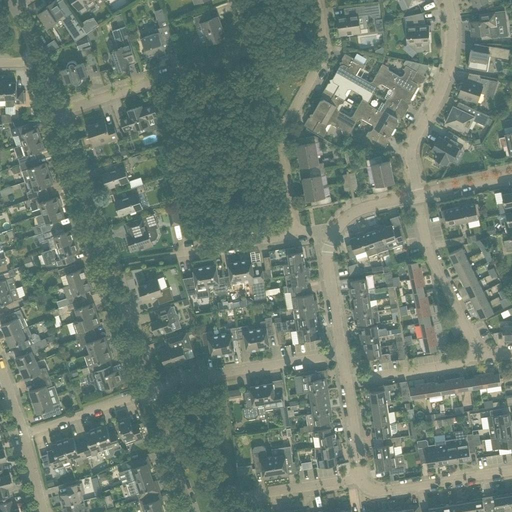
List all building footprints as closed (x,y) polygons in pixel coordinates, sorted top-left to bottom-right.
[(56,21),(61,17),(76,41),(87,34),(64,0),(62,0),(57,3),(55,1),(46,7),(47,8),(38,14),(47,29),(57,22),(56,21)] [(71,0),(79,11),(85,6),(83,4),(89,0),(71,0)] [(360,33),(358,16),(372,14),(372,16),(374,18),(380,17),(379,4),(371,5),(358,6),(348,8),(349,8),(350,16),(337,18),(340,35),(347,34),(347,36),(353,35),(353,34),(360,33)] [(174,46),(175,46),(162,9),(155,11),(160,28),(154,30),(156,33),(141,38),(145,50),(144,50),(144,51),(144,52),(145,53),(146,53),(148,58),(157,55),(158,58),(165,56),(166,55),(166,54),(164,48),(168,47),(167,46),(174,43),(174,46)] [(209,20),(206,12),(193,17),(197,29),(202,27),(208,45),(219,41),(217,34),(223,32),(218,17),(209,20)] [(430,42),(429,28),(431,28),(431,25),(423,26),(423,23),(425,22),(423,13),(405,17),(407,27),(406,27),(407,44),(417,52),(423,52),(425,54),(427,52),(430,51),(429,42),(430,42)] [(496,23),(495,13),(479,14),(480,21),(470,22),(471,36),(481,35),(482,39),(491,38),(491,37),(500,36),(498,23),(496,23)] [(128,63),(135,60),(128,38),(130,37),(126,26),(113,31),(118,48),(113,50),(114,54),(110,55),(116,72),(130,67),(128,63)] [(488,46),(484,46),(474,44),(473,50),(470,50),(467,68),(487,71),(490,56),(508,59),(510,50),(495,47),(494,49),(489,48),(488,46)] [(95,59),(91,46),(84,49),(89,61),(95,59)] [(363,69),(365,65),(345,54),(342,59),(343,65),(340,65),(336,72),(373,93),(378,84),(372,81),(369,82),(358,76),(357,73),(359,69),(363,69)] [(428,65),(405,60),(403,64),(406,66),(404,69),(405,73),(403,76),(400,77),(389,70),(388,67),(382,64),(377,72),(414,94),(418,87),(417,84),(423,82),(426,77),(423,75),(428,68),(428,65)] [(81,78),(88,76),(83,63),(77,65),(76,63),(74,62),(73,62),(70,62),(69,63),(68,64),(67,66),(67,67),(67,68),(61,70),(65,84),(72,82),(73,84),(75,85),(77,85),(78,85),(80,84),(81,83),(82,81),(82,79),(81,78)] [(373,93),(336,72),(332,79),(333,82),(328,83),(325,89),(345,100),(347,97),(346,94),(348,90),(350,89),(362,96),(363,99),(368,102),(373,93)] [(414,94),(377,72),(372,81),(378,84),(381,83),(392,90),(393,93),(391,96),(388,97),(386,100),(406,112),(409,107),(407,101),(410,100),(414,94)] [(498,82),(491,81),(492,80),(479,78),(480,76),(469,74),(466,84),(463,83),(458,96),(465,98),(465,99),(471,101),(472,100),(477,102),(480,93),(493,97),(498,82)] [(24,103),(23,90),(17,91),(16,83),(9,83),(9,80),(4,80),(5,101),(6,107),(14,106),(15,105),(15,104),(24,103)] [(343,104),(345,100),(325,89),(322,94),(323,99),(320,100),(316,107),(353,128),(358,119),(353,116),(350,117),(338,111),(338,108),(340,104),(343,104)] [(406,112),(386,100),(384,103),(381,102),(377,109),(369,105),(368,102),(363,99),(358,107),(394,128),(398,122),(397,119),(403,117),(406,112)] [(489,117),(468,107),(459,102),(456,108),(453,107),(446,123),(466,133),(469,127),(466,126),(470,119),(485,126),(489,117)] [(124,132),(134,129),(134,131),(147,126),(148,131),(159,127),(158,125),(155,117),(157,116),(154,105),(143,109),(142,106),(127,111),(129,116),(120,120),(124,132)] [(353,128),(316,107),(313,114),(313,117),(308,118),(304,125),(324,137),(327,131),(326,128),(328,125),(331,124),(342,130),(343,133),(342,134),(348,137),(353,128)] [(394,128),(358,107),(353,116),(358,119),(361,118),(372,125),(373,128),(371,131),(368,132),(366,135),(386,147),(389,141),(388,136),(391,135),(394,128)] [(118,139),(113,124),(106,126),(104,119),(101,120),(102,123),(99,124),(99,123),(86,127),(88,130),(87,130),(87,132),(88,132),(92,144),(106,139),(107,142),(118,139)] [(31,130),(28,124),(12,129),(11,129),(13,136),(17,147),(23,144),(41,138),(37,128),(31,130)] [(507,145),(503,146),(504,151),(506,151),(507,156),(511,154),(511,125),(504,128),(505,134),(506,137),(507,145)] [(318,138),(315,136),(298,139),(299,145),(297,145),(299,156),(317,153),(315,143),(319,142),(318,138)] [(444,140),(439,137),(432,150),(436,153),(433,157),(436,159),(435,160),(435,161),(436,163),(437,164),(438,165),(439,165),(440,165),(442,165),(443,165),(444,163),(446,165),(449,160),(451,161),(459,148),(456,147),(458,143),(445,136),(444,140)] [(34,153),(44,149),(41,138),(23,144),(17,147),(14,148),(20,164),(34,160),(37,159),(34,153)] [(348,167),(353,166),(349,150),(344,151),(348,167)] [(319,163),(317,153),(299,156),(300,167),(308,166),(309,172),(324,169),(323,163),(319,163)] [(382,163),(381,157),(366,160),(367,166),(371,166),(373,176),(392,172),(390,161),(382,163)] [(131,169),(127,159),(118,163),(120,168),(103,174),(107,188),(117,185),(129,181),(125,171),(131,169)] [(36,166),(34,160),(20,164),(25,181),(49,173),(46,163),(36,166)] [(325,175),(324,169),(309,172),(310,177),(303,179),(304,190),(323,186),(321,176),(325,175)] [(394,183),(392,172),(373,176),(376,186),(372,187),(373,194),(388,190),(387,184),(394,183)] [(53,184),(49,173),(25,181),(28,191),(26,192),(29,199),(45,194),(43,188),(53,184)] [(145,191),(143,185),(139,186),(129,190),(131,196),(115,201),(120,215),(142,208),(138,194),(145,191)] [(325,197),(323,186),(304,190),(306,201),(310,200),(311,206),(331,203),(330,196),(325,197)] [(498,204),(500,214),(500,215),(506,214),(506,213),(511,211),(511,192),(502,195),(504,203),(498,204)] [(47,200),(45,194),(29,199),(25,201),(27,207),(30,206),(32,211),(41,208),(43,214),(61,208),(57,197),(47,200)] [(469,202),(464,203),(467,221),(478,219),(475,203),(469,205),(469,202)] [(467,221),(464,203),(459,204),(459,207),(454,208),(457,223),(467,221)] [(171,226),(180,224),(176,207),(167,209),(171,226)] [(64,219),(61,208),(43,214),(37,216),(43,233),(47,232),(45,225),(64,219)] [(457,223),(454,208),(441,211),(443,218),(445,217),(447,225),(457,223)] [(156,224),(153,214),(135,220),(125,223),(129,235),(127,236),(132,251),(142,248),(142,249),(152,245),(151,241),(155,240),(157,235),(154,225),(156,224)] [(385,224),(380,225),(386,243),(388,249),(405,243),(399,228),(394,230),(392,225),(386,227),(385,224)] [(386,243),(380,225),(375,227),(376,230),(371,232),(376,247),(378,253),(388,249),(386,243)] [(75,241),(72,230),(54,236),(52,230),(47,232),(43,233),(45,239),(47,238),(50,249),(75,241)] [(376,247),(371,232),(365,234),(364,231),(360,232),(365,250),(367,256),(378,253),(376,247)] [(365,250),(360,232),(355,234),(356,237),(350,239),(352,244),(346,246),(350,259),(356,257),(357,259),(367,256),(365,250)] [(451,245),(464,242),(463,236),(450,239),(451,245)] [(72,254),(79,252),(75,241),(50,249),(48,250),(52,261),(55,260),(57,266),(74,260),(72,254)] [(304,261),(302,249),(296,250),(296,247),(287,249),(289,264),(304,261)] [(467,259),(461,248),(449,254),(454,265),(467,259)] [(263,258),(265,270),(268,270),(271,269),(269,257),(263,258)] [(264,279),(262,271),(262,268),(255,269),(255,267),(252,267),(251,259),(240,261),(243,281),(249,280),(250,285),(255,285),(257,299),(267,298),(264,283),(264,279)] [(472,269),(467,259),(454,265),(459,276),(472,269)] [(243,281),(240,261),(228,263),(230,276),(224,277),(226,289),(237,287),(236,282),(243,281)] [(305,267),(304,261),(289,264),(283,265),(285,275),(309,271),(308,267),(305,267)] [(419,267),(417,261),(407,264),(410,278),(423,276),(421,266),(419,267)] [(75,271),(73,264),(58,269),(60,276),(61,276),(64,287),(70,285),(88,279),(84,268),(75,271)] [(226,289),(224,277),(218,278),(216,265),(205,267),(208,287),(214,286),(215,293),(218,296),(227,294),(226,289)] [(357,273),(354,265),(349,267),(350,275),(357,273)] [(194,277),(182,279),(188,295),(196,294),(197,299),(209,297),(208,287),(205,267),(193,269),(194,277)] [(477,280),(472,269),(459,276),(465,287),(477,280)] [(0,293),(10,290),(6,279),(10,278),(15,276),(15,275),(13,270),(8,272),(0,274),(0,293)] [(310,277),(309,271),(285,275),(287,286),(283,287),(285,293),(290,292),(303,290),(306,289),(305,283),(308,283),(307,277),(310,277)] [(375,289),(372,275),(366,276),(367,279),(351,281),(352,287),(349,288),(350,293),(368,290),(375,289)] [(425,285),(423,276),(410,278),(413,293),(424,291),(423,286),(425,285)] [(173,299),(169,287),(161,290),(157,278),(146,282),(147,284),(138,287),(143,301),(157,296),(159,304),(173,299)] [(64,287),(63,287),(66,298),(67,297),(68,299),(70,304),(82,300),(85,299),(82,293),(92,290),(88,279),(70,285),(64,287)] [(483,291),(477,280),(465,287),(470,297),(483,291)] [(16,288),(10,290),(0,293),(0,305),(5,304),(7,310),(19,305),(18,300),(20,299),(16,288)] [(304,295),(303,290),(290,292),(293,309),(299,308),(317,305),(317,300),(314,300),(313,294),(304,295)] [(370,301),(368,290),(350,293),(351,298),(354,297),(355,303),(370,301)] [(425,296),(424,291),(413,293),(417,308),(429,305),(427,296),(425,296)] [(488,302),(483,291),(470,297),(475,308),(488,302)] [(82,300),(70,304),(67,305),(69,311),(75,309),(79,320),(97,314),(93,303),(84,306),(82,300)] [(377,306),(371,307),(370,301),(355,303),(356,309),(353,309),(353,314),(372,311),(378,310),(377,306)] [(494,313),(489,304),(488,302),(475,308),(481,319),(494,313)] [(318,310),(317,305),(299,308),(293,309),(295,320),(301,319),(316,316),(315,310),(318,310)] [(431,315),(429,305),(417,308),(420,323),(430,320),(429,315),(431,315)] [(172,323),(180,320),(181,318),(179,314),(177,313),(175,306),(171,307),(171,306),(155,311),(158,320),(151,323),(155,334),(164,331),(164,333),(174,330),(172,323)] [(57,309),(46,313),(48,319),(59,315),(57,309)] [(22,329),(27,327),(20,310),(8,315),(11,321),(1,325),(5,336),(22,329)] [(380,322),(378,310),(372,311),(353,314),(354,319),(357,319),(358,325),(380,322)] [(100,325),(97,314),(79,320),(73,322),(77,332),(75,333),(77,340),(79,339),(93,334),(91,328),(100,325)] [(317,322),(316,316),(301,319),(302,329),(321,326),(320,321),(317,322)] [(268,335),(274,334),(271,317),(265,318),(265,321),(260,321),(261,328),(255,329),(258,349),(270,348),(268,335)] [(431,325),(430,320),(420,323),(423,338),(436,335),(433,325),(431,325)] [(258,349),(255,329),(249,330),(248,325),(237,327),(239,340),(245,339),(247,351),(258,349)] [(401,332),(400,329),(387,330),(385,328),(378,329),(377,325),(361,327),(362,333),(360,334),(360,339),(379,336),(395,334),(401,332)] [(511,339),(511,325),(503,326),(504,340),(511,339)] [(226,326),(219,327),(220,335),(223,355),(235,353),(233,346),(237,345),(236,340),(239,340),(237,327),(226,329),(226,326)] [(322,331),(321,326),(302,329),(297,330),(299,344),(305,343),(305,340),(320,338),(319,332),(322,331)] [(27,327),(22,329),(5,336),(10,347),(20,343),(23,348),(34,343),(40,341),(38,335),(33,334),(31,335),(27,327)] [(223,355),(220,335),(213,336),(213,331),(201,333),(203,345),(209,344),(211,357),(223,355)] [(285,344),(283,331),(277,332),(279,345),(285,344)] [(184,351),(192,349),(186,332),(165,339),(167,347),(160,349),(163,359),(161,359),(163,365),(165,365),(165,366),(186,359),(184,351)] [(96,340),(93,334),(79,339),(81,346),(87,344),(91,354),(108,348),(105,337),(96,340)] [(438,344),(436,335),(423,338),(426,352),(437,350),(435,345),(438,344)] [(380,347),(379,336),(360,339),(361,344),(364,344),(365,349),(380,347)] [(36,362),(34,356),(48,344),(45,338),(40,341),(34,343),(23,348),(25,354),(15,358),(20,369),(36,362)] [(405,359),(402,340),(396,341),(399,360),(405,359)] [(380,347),(365,349),(367,362),(374,360),(374,358),(377,358),(378,363),(391,361),(390,355),(388,354),(382,355),(381,352),(380,347)] [(112,359),(108,348),(91,354),(94,365),(112,359)] [(39,368),(36,362),(20,369),(25,380),(35,376),(37,382),(50,377),(49,377),(45,368),(39,368)] [(112,386),(123,382),(119,370),(113,372),(111,366),(85,375),(87,381),(98,378),(102,389),(104,389),(105,391),(107,392),(109,393),(111,392),(112,390),(113,388),(112,386)] [(328,389),(326,378),(318,379),(316,371),(303,373),(303,375),(301,376),(303,393),(309,392),(328,389)] [(493,373),(484,374),(486,387),(501,384),(499,374),(494,375),(493,373)] [(486,387),(484,374),(474,376),(474,378),(469,379),(471,389),(486,387)] [(53,387),(50,377),(37,382),(40,388),(29,391),(33,402),(50,397),(48,390),(53,387)] [(471,389),(469,379),(464,379),(464,377),(454,379),(456,392),(471,389)] [(456,392),(454,379),(444,380),(445,383),(439,383),(441,394),(456,392)] [(402,401),(409,400),(406,381),(399,382),(402,401)] [(441,394),(439,383),(434,384),(434,382),(424,384),(426,396),(441,394)] [(265,410),(285,407),(282,388),(274,389),(273,383),(261,385),(264,405),(265,410)] [(390,401),(389,390),(394,389),(393,384),(378,387),(378,391),(367,393),(368,399),(371,398),(371,403),(371,404),(386,401),(390,401)] [(426,396),(424,384),(415,385),(415,387),(410,388),(411,399),(426,396)] [(264,405),(261,385),(250,387),(252,399),(245,400),(247,407),(242,408),(243,416),(248,420),(256,418),(259,413),(258,406),(264,405)] [(329,400),(328,389),(309,392),(311,403),(326,400),(329,400)] [(62,412),(58,403),(52,404),(50,397),(33,402),(37,414),(44,412),(46,418),(62,412)] [(329,400),(326,400),(311,403),(313,413),(331,411),(329,400)] [(388,413),(386,401),(371,404),(371,403),(369,404),(370,410),(372,409),(373,415),(388,413)] [(503,414),(502,408),(490,410),(491,416),(487,417),(489,428),(495,427),(511,424),(511,425),(511,424),(511,419),(511,420),(510,413),(503,414)] [(415,419),(413,409),(410,410),(410,409),(406,410),(407,410),(408,420),(415,419)] [(332,415),(331,411),(313,413),(306,415),(307,425),(304,426),(304,427),(300,428),(300,433),(312,431),(331,428),(329,416),(332,415)] [(390,424),(388,413),(373,415),(374,421),(371,421),(372,427),(375,427),(375,426),(390,424)] [(129,417),(118,421),(126,444),(143,439),(138,423),(137,423),(138,425),(132,427),(129,417)] [(415,429),(414,420),(407,421),(409,430),(415,429)] [(395,423),(390,424),(375,426),(375,427),(376,432),(373,432),(374,438),(392,435),(392,434),(393,434),(395,433),(396,431),(395,423)] [(511,424),(495,427),(497,438),(511,435),(511,428),(511,425),(511,424)] [(114,449),(120,446),(115,431),(114,431),(115,433),(109,435),(106,426),(101,428),(101,427),(95,429),(102,450),(105,457),(112,454),(114,450),(114,449)] [(332,434),(331,428),(312,431),(315,448),(340,444),(339,439),(336,439),(335,433),(332,434)] [(102,450),(95,429),(90,431),(90,432),(85,434),(88,442),(82,444),(86,458),(97,454),(96,452),(102,450)] [(475,452),(475,446),(474,441),(473,435),(473,434),(456,436),(456,439),(460,463),(464,462),(464,460),(471,459),(470,453),(475,452)] [(511,435),(497,438),(491,439),(492,450),(511,446),(511,435)] [(401,446),(400,437),(387,439),(388,445),(373,447),(374,459),(395,455),(394,447),(401,446)] [(86,458),(82,444),(76,446),(73,438),(68,439),(68,438),(62,440),(69,461),(75,459),(76,461),(83,459),(84,464),(88,463),(86,458)] [(460,463),(456,439),(445,440),(449,463),(455,462),(455,464),(460,463)] [(48,454),(41,456),(45,467),(52,465),(53,469),(63,466),(64,466),(70,464),(69,461),(62,440),(56,442),(57,443),(52,445),(53,449),(54,450),(48,452),(48,454)] [(439,466),(436,448),(429,449),(427,441),(426,440),(417,441),(421,464),(427,463),(427,466),(434,465),(434,467),(439,466)] [(449,463),(445,440),(435,442),(436,448),(439,466),(443,466),(443,464),(449,463)] [(315,448),(315,450),(315,459),(316,459),(317,465),(319,465),(319,467),(337,465),(336,463),(335,456),(338,456),(337,450),(340,449),(340,444),(321,447),(315,448)] [(276,476),(273,456),(267,457),(265,449),(262,446),(254,447),(252,450),(255,469),(262,468),(264,478),(276,476)] [(286,464),(293,463),(290,446),(277,448),(279,455),(273,456),(276,476),(288,474),(286,464)] [(405,472),(404,463),(396,464),(395,455),(374,459),(376,470),(392,468),(393,474),(405,472)] [(129,469),(124,471),(128,483),(151,475),(149,469),(152,468),(148,456),(138,460),(127,463),(129,469)] [(7,488),(12,487),(9,475),(0,477),(0,499),(10,497),(7,488)] [(160,492),(156,480),(153,481),(151,475),(126,484),(130,495),(137,493),(139,499),(160,492)] [(97,477),(91,478),(93,488),(100,486),(97,477)] [(84,494),(81,483),(66,487),(68,487),(70,492),(61,495),(62,500),(60,500),(62,506),(83,500),(82,494),(84,494)] [(164,504),(160,492),(139,499),(143,511),(161,511),(163,511),(161,505),(164,504)] [(508,511),(506,494),(494,496),(495,505),(489,506),(490,511),(508,511)] [(490,511),(489,506),(484,507),(482,498),(471,500),(471,502),(472,502),(473,511),(490,511)] [(85,507),(83,500),(62,506),(63,511),(65,511),(64,511),(88,511),(87,506),(85,507)] [(13,510),(11,501),(0,503),(0,511),(18,511),(18,509),(13,510)] [(462,511),(461,501),(456,502),(456,504),(450,505),(451,511),(462,511)] [(473,511),(472,502),(471,502),(465,503),(465,501),(461,501),(462,511),(473,511)]
